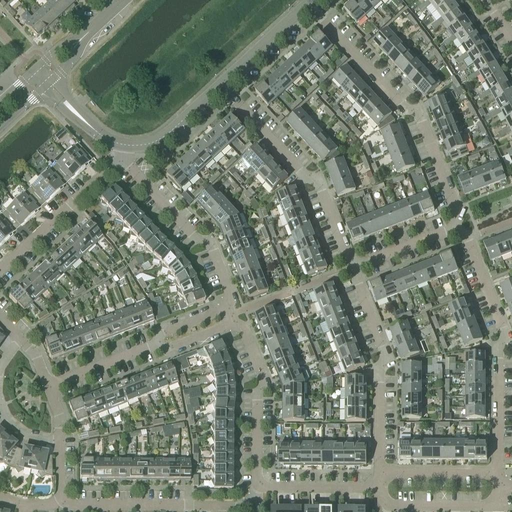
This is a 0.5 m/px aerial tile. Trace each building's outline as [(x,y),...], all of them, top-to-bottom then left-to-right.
[(71,11),(60,0),(50,0),(48,2),(60,16),(66,11),(68,14),(71,11)] [(76,1),(75,0),(60,0),(71,11),(73,8),(71,6),(76,1)] [(373,9),(364,0),(355,0),(353,3),(365,16),(373,9)] [(381,2),(379,0),(364,0),(373,9),(381,2)] [(437,11),(451,0),(433,0),(430,3),(428,1),(423,5),(426,9),(431,5),(437,11)] [(443,20),(459,8),(455,2),(454,3),(452,0),(451,0),(437,11),(442,18),(443,20)] [(60,16),(48,2),(40,10),(55,26),(57,23),(55,21),(60,16)] [(365,16),(353,3),(344,11),(357,24),(365,16)] [(449,29),(466,17),(462,11),(461,12),(459,9),(460,8),(459,8),(443,20),(442,18),(436,22),(439,26),(445,22),(449,29)] [(55,26),(40,10),(32,17),(44,31),(50,26),(52,28),(55,26)] [(44,31),(32,17),(24,25),(36,38),(44,31)] [(456,37),(472,26),(468,20),(467,21),(465,18),(466,17),(449,29),(454,35),(456,37)] [(462,46),(479,35),(475,29),(474,30),(472,27),(473,26),(472,26),(456,37),(454,35),(449,39),(452,43),(457,39),(462,46)] [(395,37),(387,29),(373,42),(381,50),(395,37)] [(332,47),(319,34),(311,41),(324,55),(332,47)] [(485,44),(481,39),(480,39),(478,36),(479,36),(479,35),(462,46),(466,53),(468,55),(485,44)] [(388,58),(402,45),(395,37),(381,50),(388,58)] [(324,55),(311,41),(303,49),(316,62),(324,55)] [(474,64),(491,54),(487,48),(486,48),(484,45),(485,45),(485,44),(468,55),(466,53),(461,57),(464,61),(469,57),(474,64)] [(396,66),(409,53),(402,45),(388,58),(396,66)] [(316,62),(303,49),(295,56),(308,70),(316,62)] [(403,74),(417,61),(409,53),(396,66),(403,74)] [(479,74),(496,63),(493,57),(492,58),(490,55),(491,54),(474,64),(478,71),(479,74)] [(308,70),(295,56),(287,63),(300,77),(308,70)] [(410,82),(424,69),(417,61),(403,74),(410,82)] [(300,77),(287,63),(280,71),(292,84),(300,77)] [(485,82),(502,72),(499,67),(498,67),(496,64),(497,64),(496,63),(479,74),(478,71),(472,75),(475,79),(481,76),(485,82)] [(341,88),(354,75),(347,67),(333,79),(341,88)] [(418,90),(431,77),(424,69),(410,82),(418,90)] [(292,84),(280,71),(272,78),(284,92),(292,84)] [(491,92),(508,82),(505,76),(504,77),(502,74),(503,73),(502,72),(485,82),(489,90),(491,92)] [(348,95),(361,83),(354,75),(341,88),(348,95)] [(425,98),(439,85),(431,77),(418,90),(425,98)] [(284,92),(272,78),(264,85),(276,99),(284,92)] [(496,101),(511,92),(511,88),(510,86),(509,86),(507,83),(508,83),(508,82),(491,92),(489,90),(483,93),(486,98),(492,94),(496,101)] [(355,103),(369,91),(361,83),(348,95),(355,103)] [(276,99),(264,85),(255,93),(268,107),(276,99)] [(363,111),(376,99),(369,91),(355,103),(363,111)] [(501,111),(511,104),(511,92),(496,101),(500,109),(501,111)] [(450,107),(446,96),(428,103),(433,114),(450,107)] [(370,119),(384,107),(376,99),(363,111),(370,119)] [(506,120),(511,117),(511,104),(501,111),(500,109),(494,112),(496,116),(502,113),(506,120)] [(378,127),(391,115),(384,107),(370,119),(378,127)] [(454,117),(450,107),(433,114),(436,123),(454,117)] [(294,131),(307,118),(300,110),(286,123),(294,131)] [(244,127),(241,123),(238,123),(231,116),(228,119),(225,119),(222,122),(237,138),(245,131),(244,130),(244,127)] [(458,127),(454,117),(436,123),(440,134),(458,127)] [(301,139),(315,126),(307,118),(294,131),(301,139)] [(237,138),(222,122),(218,125),(218,128),(215,131),(229,146),(237,138)] [(308,147),(322,134),(315,126),(301,139),(308,147)] [(402,137),(401,132),(398,126),(381,133),(385,143),(402,137)] [(444,143),(462,137),(458,127),(440,134),(444,143)] [(229,146),(215,131),(212,134),(209,134),(206,137),(221,153),(229,146)] [(316,154),(329,142),(322,134),(308,147),(316,154)] [(221,153),(206,137),(202,140),(202,143),(199,146),(213,160),(221,153)] [(406,147),(402,137),(385,143),(389,154),(406,147)] [(448,154),(466,147),(462,137),(444,143),(448,154)] [(323,163),(337,150),(329,142),(316,154),(323,163)] [(92,160),(78,145),(77,145),(72,149),(70,147),(63,154),(80,173),(86,168),(85,166),(92,160)] [(250,168),(267,152),(263,149),(261,149),(258,145),(243,159),(250,168)] [(213,160),(199,146),(196,148),(193,148),(190,151),(205,168),(213,160)] [(410,157),(406,147),(389,154),(393,164),(410,157)] [(469,155),(466,147),(448,154),(451,162),(469,155)] [(205,168),(190,151),(186,155),(186,157),(183,160),(197,175),(205,168)] [(258,175),(273,161),(270,158),(270,156),(267,152),(250,168),(258,175)] [(80,173),(63,154),(55,162),(57,164),(52,168),(66,184),(73,177),(74,178),(80,173)] [(414,167),(410,157),(393,164),(397,174),(414,167)] [(197,175),(183,160),(180,163),(177,163),(174,166),(189,182),(197,175)] [(347,170),(343,160),(326,166),(330,177),(347,170)] [(265,183),(281,168),(278,165),(276,165),(273,161),(258,175),(265,183)] [(506,180),(499,163),(488,167),(495,184),(506,180)] [(189,182),(174,166),(171,169),(170,172),(167,175),(174,183),(174,185),(177,189),(180,189),(181,190),(189,182)] [(495,184),(488,167),(478,171),(485,188),(495,184)] [(66,184),(52,168),(47,173),(45,170),(37,178),(55,196),(61,191),(60,190),(66,184)] [(273,192),(288,178),(284,174),(285,172),(281,168),(265,183),(273,192)] [(351,180),(347,170),(330,177),(334,187),(351,180)] [(485,188),(478,171),(468,175),(475,192),(485,188)] [(475,192),(468,175),(458,179),(465,196),(475,192)] [(55,196),(37,178),(30,185),(31,187),(27,191),(41,207),(48,201),(49,202),(55,196)] [(338,197),(355,190),(351,180),(334,187),(338,197)] [(107,207),(121,194),(119,191),(120,190),(115,187),(114,186),(100,200),(101,200),(101,205),(107,207)] [(204,211),(220,196),(212,187),(197,201),(201,205),(200,207),(204,211)] [(301,197),(299,193),(297,192),(295,188),(276,195),(280,205),(301,197)] [(41,207),(27,191),(22,196),(20,194),(12,201),(29,220),(35,214),(34,213),(41,207)] [(250,202),(257,196),(254,193),(251,196),(248,199),(250,202)] [(115,215),(129,202),(126,199),(127,198),(122,195),(121,194),(107,207),(108,208),(108,213),(115,215)] [(434,211),(427,194),(417,198),(424,215),(434,211)] [(213,218),(228,204),(220,196),(204,211),(207,214),(209,214),(213,218)] [(303,208),(301,204),(302,202),(301,197),(280,205),(284,216),(303,208)] [(424,215),(417,198),(407,202),(414,219),(424,215)] [(29,220),(12,201),(4,208),(6,210),(2,215),(16,230),(22,224),(24,225),(29,220)] [(122,223),(136,210),(133,207),(134,205),(130,203),(129,202),(115,215),(115,216),(115,220),(122,223)] [(414,219),(407,202),(397,206),(404,223),(414,219)] [(218,228),(238,215),(228,204),(213,218),(216,221),(216,224),(218,228)] [(404,223),(397,206),(387,210),(394,227),(404,223)] [(309,218),(307,213),(304,212),(303,208),(284,216),(288,226),(309,218)] [(130,231),(144,218),(141,215),(142,213),(137,211),(136,210),(122,223),(123,224),(123,228),(129,231),(130,231)] [(394,227),(387,210),(377,214),(384,231),(394,227)] [(384,231),(377,214),(367,218),(373,235),(384,231)] [(16,230),(2,215),(0,216),(0,238),(4,243),(10,238),(9,236),(16,230)] [(244,231),(238,215),(218,228),(221,232),(223,233),(225,238),(244,231)] [(137,239),(151,226),(148,223),(149,221),(144,219),(144,218),(130,231),(130,232),(130,236),(137,239)] [(311,229),(309,224),(310,222),(309,218),(288,226),(292,236),(311,229)] [(373,235),(367,218),(357,221),(363,239),(373,235)] [(103,237),(88,221),(84,225),(85,226),(81,230),(95,245),(103,237)] [(363,239),(357,221),(346,225),(353,243),(363,239)] [(144,247),(158,234),(155,231),(156,229),(152,227),(151,226),(137,239),(138,240),(137,244),(144,246),(144,247)] [(316,238),(315,233),(312,232),(311,229),(292,236),(296,246),(316,238)] [(95,245),(81,230),(77,234),(76,233),(72,236),(87,252),(95,245)] [(248,241),(244,231),(225,238),(227,242),(226,244),(228,249),(248,241)] [(152,255),(166,242),(163,239),(164,237),(159,235),(158,234),(144,247),(145,248),(145,252),(151,255),(152,255)] [(87,252),(72,236),(68,239),(70,241),(65,245),(79,259),(87,252)] [(511,254),(504,236),(494,240),(501,258),(511,254)] [(319,249),(317,244),(318,242),(316,238),(296,246),(300,256),(319,249)] [(501,258),(494,240),(484,244),(490,262),(501,258)] [(252,251),(248,241),(228,249),(229,253),(232,254),(233,258),(252,251)] [(161,263),(173,248),(170,246),(171,244),(166,242),(152,255),(152,256),(153,260),(159,262),(161,263)] [(79,259),(65,245),(61,249),(60,247),(56,251),(71,267),(79,259)] [(168,271),(182,258),(179,254),(180,253),(175,250),(174,249),(173,248),(161,263),(162,264),(162,268),(168,271)] [(324,258),(322,253),(320,252),(319,249),(300,256),(304,266),(324,258)] [(71,267),(56,251),(53,254),(54,255),(49,259),(63,274),(71,267)] [(256,261),(252,251),(233,258),(235,262),(234,265),(236,269),(256,261)] [(458,271),(451,254),(441,258),(447,275),(458,271)] [(190,268),(187,264),(188,263),(184,260),(182,258),(168,271),(168,276),(174,279),(190,268)] [(327,269),(325,265),(326,262),(324,258),(304,266),(308,276),(309,276),(311,277),(316,275),(317,273),(327,269)] [(447,275),(441,258),(431,262),(437,279),(447,275)] [(63,274),(49,259),(45,263),(44,262),(40,265),(55,281),(63,274)] [(260,271),(256,261),(236,269),(237,274),(240,275),(241,279),(260,271)] [(437,279),(431,262),(420,266),(427,283),(437,279)] [(55,281),(40,265),(37,269),(38,270),(34,274),(47,289),(55,281)] [(427,283),(420,266),(410,270),(417,287),(427,283)] [(179,289),(196,279),(193,275),(195,274),(191,270),(190,268),(174,279),(174,280),(173,284),(179,288),(179,289)] [(417,287),(410,270),(400,274),(407,291),(417,287)] [(264,281),(260,271),(241,279),(243,283),(242,285),(243,289),(264,281)] [(47,289),(34,274),(29,278),(28,277),(25,280),(39,296),(47,289)] [(407,291),(400,274),(390,278),(397,295),(407,291)] [(397,295),(390,278),(380,282),(387,299),(397,295)] [(200,291),(199,287),(200,285),(196,281),(196,279),(179,289),(177,293),(182,298),(183,298),(200,291)] [(39,296),(25,280),(21,283),(22,285),(18,289),(31,303),(39,296)] [(268,292),(264,281),(243,289),(245,294),(248,295),(249,299),(259,295),(261,297),(266,295),(267,292),(268,292)] [(511,293),(511,281),(500,286),(504,296),(511,293)] [(387,299),(380,282),(370,286),(377,303),(387,299)] [(318,302),(338,294),(337,290),(334,289),(333,284),(323,288),(321,287),(316,289),(315,291),(314,292),(318,302)] [(31,303),(18,289),(8,297),(16,305),(17,304),(23,311),(31,303)] [(204,301),(203,297),(204,295),(200,291),(183,298),(181,302),(177,304),(180,311),(204,301)] [(341,305),(339,301),(340,299),(338,294),(318,302),(322,312),(341,305)] [(304,308),(299,296),(295,297),(299,309),(304,308)] [(470,310),(466,300),(449,306),(453,317),(470,310)] [(154,321),(146,301),(135,305),(143,324),(148,322),(149,323),(154,321)] [(143,324),(135,305),(125,309),(133,329),(138,327),(137,326),(143,324)] [(346,314),(345,310),(342,309),(341,305),(322,312),(326,322),(346,314)] [(278,317),(274,307),(271,306),(266,308),(265,311),(255,314),(257,319),(256,321),(258,326),(278,317)] [(133,329),(125,309),(115,313),(123,332),(128,330),(128,331),(133,329)] [(474,320),(470,310),(453,317),(457,327),(474,320)] [(123,332),(115,313),(105,317),(113,337),(118,335),(117,334),(123,332)] [(330,332),(349,325),(347,321),(348,319),(346,314),(326,322),(330,332)] [(113,337),(105,317),(95,321),(102,340),(108,337),(108,339),(113,337)] [(282,328),(278,317),(258,326),(259,330),(262,331),(263,335),(282,328)] [(478,330),(474,320),(457,327),(461,337),(478,330)] [(102,340),(95,321),(85,325),(93,345),(98,343),(97,342),(102,340)] [(411,333),(407,323),(389,330),(393,340),(411,333)] [(93,345),(85,325),(75,329),(82,347),(88,345),(88,347),(93,345)] [(354,334),(352,330),(350,329),(349,325),(330,332),(333,343),(354,334)] [(286,338),(282,328),(263,335),(265,339),(264,341),(266,346),(286,338)] [(82,347),(75,329),(65,333),(73,353),(77,351),(77,350),(82,347)] [(482,340),(478,330),(461,337),(465,347),(482,340)] [(73,353),(65,333),(55,337),(62,355),(68,353),(68,355),(73,353)] [(415,343),(411,333),(393,340),(397,350),(415,343)] [(337,353),(356,345),(355,341),(356,339),(354,334),(333,343),(337,353)] [(62,355),(55,337),(44,341),(48,349),(46,349),(50,360),(62,355)] [(290,348),(286,338),(266,346),(267,350),(270,351),(271,355),(290,348)] [(207,359),(208,361),(225,352),(223,348),(224,347),(221,343),(220,343),(196,352),(196,351),(172,360),(175,368),(180,366),(182,371),(189,368),(185,359),(197,355),(198,357),(207,359)] [(419,354),(415,343),(397,350),(402,360),(419,354)] [(362,354),(360,350),(358,349),(356,345),(337,353),(341,363),(362,354)] [(294,358),(290,348),(271,355),(273,359),(272,362),(274,366),(294,358)] [(230,364),(228,359),(229,358),(226,354),(225,352),(208,361),(207,366),(212,370),(212,371),(230,364)] [(364,366),(363,361),(364,359),(362,354),(341,363),(345,373),(364,366)] [(484,365),(485,354),(466,354),(466,365),(484,365)] [(298,368),(294,358),(274,366),(275,371),(278,372),(279,375),(298,368)] [(178,383),(170,363),(165,365),(166,367),(160,369),(167,387),(178,383)] [(233,376),(232,371),(233,370),(230,366),(230,364),(212,371),(210,375),(214,380),(214,381),(233,376)] [(421,375),(421,364),(402,364),(402,375),(421,375)] [(484,376),(484,365),(466,365),(466,376),(484,376)] [(308,378),(305,369),(302,368),(298,369),(298,368),(279,375),(281,381),(280,383),(281,388),(304,383),(304,382),(307,381),(308,378)] [(167,387),(160,369),(155,371),(154,369),(149,371),(157,391),(167,387)] [(157,391),(149,371),(145,373),(145,374),(140,377),(147,395),(157,391)] [(421,386),(421,375),(402,375),(402,386),(421,386)] [(235,383),(233,378),(233,376),(214,381),(211,385),(215,390),(215,391),(234,388),(234,384),(235,383)] [(484,387),(484,376),(466,376),(466,387),(484,387)] [(147,395),(140,377),(135,379),(134,377),(129,379),(137,399),(147,395)] [(368,389),(368,384),(366,383),(366,378),(349,378),(346,378),(345,378),(345,389),(368,389)] [(137,399),(129,379),(125,381),(125,382),(120,384),(127,403),(137,399)] [(304,400),(304,383),(281,388),(282,392),(284,394),(284,400),(304,400)] [(127,403),(120,384),(114,387),(114,385),(109,387),(117,407),(127,403)] [(421,397),(421,386),(402,386),(402,397),(421,397)] [(117,407),(109,387),(105,389),(105,390),(100,392),(107,411),(117,407)] [(484,398),(484,387),(466,387),(466,397),(484,398)] [(234,401),(234,396),(236,396),(234,391),(234,388),(215,391),(212,395),(215,401),(234,401)] [(366,396),(367,394),(368,389),(345,389),(345,400),(366,400),(366,396)] [(107,411),(100,392),(94,394),(94,393),(89,395),(97,415),(107,411)] [(97,415),(89,395),(85,396),(85,398),(80,400),(87,419),(97,415)] [(421,408),(421,397),(402,397),(402,408),(421,408)] [(484,408),(484,398),(466,397),(466,408),(484,408)] [(87,419),(80,400),(68,405),(72,415),(73,415),(76,423),(87,419)] [(304,411),(304,400),(284,400),(284,404),(282,406),(282,411),(304,411)] [(367,411),(367,406),(366,404),(366,400),(345,400),(345,411),(367,411)] [(235,409),(234,403),(234,401),(215,401),(211,404),(213,411),(233,414),(233,409),(235,409)] [(421,419),(421,408),(402,408),(402,419),(421,419)] [(484,419),(484,408),(466,408),(466,419),(484,419)] [(233,423),(233,419),(234,418),(233,414),(213,411),(213,412),(210,415),(213,421),(213,422),(233,423)] [(304,422),(304,411),(282,411),(282,415),(284,417),(284,422),(304,422)] [(366,422),(366,417),(367,415),(367,411),(345,411),(345,422),(366,422)] [(234,429),(233,424),(233,423),(213,422),(213,424),(210,427),(213,434),(233,434),(233,430),(234,429)] [(234,440),(233,435),(233,434),(213,434),(213,435),(210,438),(213,444),(213,445),(233,445),(233,441),(234,440)] [(8,468),(18,449),(13,447),(16,443),(7,436),(0,443),(0,464),(4,464),(8,468)] [(411,460),(411,442),(400,441),(399,460),(411,460)] [(421,460),(421,442),(411,442),(411,460),(421,460)] [(432,460),(432,442),(421,442),(421,460),(432,460)] [(443,460),(443,442),(432,442),(432,460),(443,460)] [(454,460),(454,442),(443,442),(443,460),(454,460)] [(465,460),(465,442),(454,442),(454,460),(465,460)] [(475,460),(475,442),(465,442),(465,460),(475,460)] [(487,460),(487,442),(475,442),(475,460),(487,460)] [(290,467),(290,444),(279,444),(279,446),(277,447),(277,453),(279,455),(279,465),(284,465),(285,467),(290,467)] [(301,465),(301,444),(290,444),(290,467),(295,467),(297,465),(301,465)] [(312,467),(312,444),(301,444),(301,465),(305,465),(307,467),(312,467)] [(322,465),(323,444),(312,444),(312,467),(316,467),(318,465),(322,465)] [(333,467),(333,444),(323,444),(322,465),(327,465),(328,467),(333,467)] [(344,465),(344,445),(333,444),(333,467),(338,467),(340,465),(344,465)] [(234,451),(233,446),(233,445),(213,445),(213,446),(210,449),(213,455),(213,456),(233,456),(233,451),(234,451)] [(355,467),(355,445),(344,445),(344,465),(348,465),(350,467),(355,467)] [(366,465),(366,455),(368,453),(368,448),(366,446),(366,445),(355,445),(355,467),(360,467),(361,465),(366,465)] [(31,470),(35,450),(24,447),(23,451),(18,449),(8,468),(14,469),(17,474),(23,471),(23,469),(31,470)] [(52,477),(51,456),(46,456),(47,452),(35,450),(31,470),(38,472),(37,474),(41,479),(46,476),(52,477)] [(234,462),(233,457),(233,456),(213,456),(213,457),(210,460),(213,466),(213,467),(232,467),(232,462),(234,462)] [(92,479),(93,459),(81,459),(81,468),(79,468),(79,479),(92,479)] [(103,481),(103,459),(93,459),(92,479),(98,479),(98,481),(103,481)] [(114,479),(114,459),(103,459),(103,481),(108,481),(108,479),(114,479)] [(125,481),(125,459),(114,459),(114,479),(120,479),(120,481),(125,481)] [(136,479),(136,459),(125,459),(125,481),(130,481),(130,479),(136,479)] [(146,481),(146,459),(136,459),(136,479),(141,479),(141,481),(146,481)] [(157,479),(157,459),(146,459),(146,481),(151,481),(151,479),(157,479)] [(168,481),(168,459),(157,459),(157,479),(163,479),(163,481),(168,481)] [(179,479),(179,459),(168,459),(168,481),(173,481),(173,479),(179,479)] [(190,481),(190,459),(179,459),(179,479),(184,479),(184,481),(190,481)] [(234,473),(232,467),(213,467),(210,471),(213,477),(232,478),(232,473),(234,473)] [(232,489),(232,484),(234,483),(232,478),(213,477),(213,478),(210,481),(213,488),(213,489),(232,489)]
